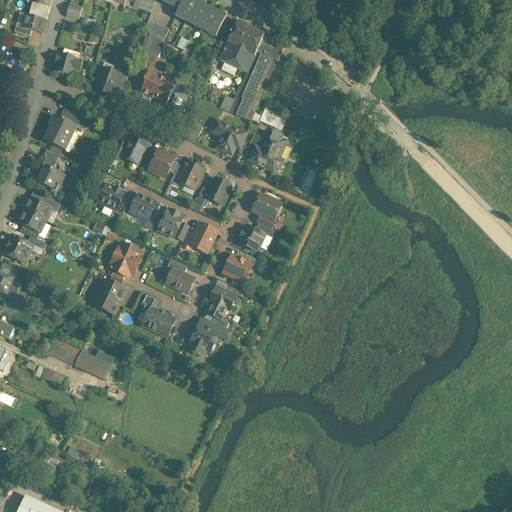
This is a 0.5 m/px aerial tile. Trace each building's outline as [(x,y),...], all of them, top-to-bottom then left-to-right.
[(112,0),(111,4),(124,8),(125,5),(126,0),(112,0)] [(154,3),(146,0),(126,0),(125,5),(151,14),(154,3)] [(226,17),(193,0),(164,0),(163,3),(179,11),(175,17),(216,37),(226,17)] [(50,8),(36,4),(32,4),(29,16),(46,21),(50,8)] [(83,9),(70,5),(68,11),(81,15),(83,9)] [(81,15),(68,11),(67,17),(70,18),(79,21),(81,15)] [(46,21),(29,16),(29,17),(26,16),(22,29),(32,32),(42,35),(46,21)] [(79,21),(70,18),(68,24),(78,27),(79,21)] [(84,18),(81,23),(89,26),(91,21),(84,18)] [(169,31),(149,20),(145,32),(151,35),(163,43),(169,31)] [(264,36),(238,23),(220,61),(247,74),(264,36)] [(78,27),(68,24),(66,30),(76,33),(78,27)] [(32,32),(22,29),(17,27),(15,33),(30,38),(32,32)] [(163,43),(151,35),(144,52),(158,59),(166,45),(163,43)] [(247,74),(241,88),(239,88),(234,101),(241,105),(236,117),(252,123),(284,50),(275,46),(276,44),(264,38),(265,36),(264,36),(247,74)] [(82,55),(64,50),(63,56),(78,60),(77,61),(80,62),(82,55)] [(158,59),(144,52),(141,61),(154,68),(158,59)] [(63,56),(60,55),(59,56),(58,56),(57,60),(58,60),(55,73),(72,78),(74,71),(80,73),(83,63),(80,62),(77,61),(78,60),(63,56)] [(177,85),(150,71),(145,81),(146,84),(144,87),(142,88),(140,91),(141,93),(141,94),(143,95),(142,98),(150,102),(152,100),(154,101),(157,100),(166,104),(165,106),(166,107),(171,97),(170,95),(172,94),(177,85)] [(112,73),(110,77),(101,74),(95,91),(113,97),(115,93),(121,76),(112,73)] [(128,79),(121,76),(115,93),(122,96),(128,79)] [(181,86),(168,112),(182,118),(194,93),(181,86)] [(234,101),(226,98),(223,105),(231,108),(234,101)] [(241,105),(234,101),(231,108),(228,113),(236,117),(241,105)] [(84,113),(71,107),(66,118),(79,124),(84,113)] [(279,115),(266,110),(260,123),(273,128),(279,115)] [(279,115),(273,128),(282,132),(288,119),(279,115)] [(77,128),(54,117),(49,126),(51,127),(44,143),(66,153),(66,152),(62,150),(73,127),(77,128)] [(203,129),(189,121),(183,134),(197,141),(203,129)] [(248,135),(218,122),(216,123),(212,130),(213,133),(223,137),(218,148),(219,151),(230,156),(232,154),(235,149),(240,151),(248,135)] [(269,136),(266,137),(263,143),(266,144),(263,152),(257,150),(255,151),(251,160),(252,162),(258,165),(259,168),(263,170),(266,169),(274,172),(279,170),(281,165),(279,159),(277,158),(280,151),(283,152),(285,146),(284,143),(269,136)] [(148,145),(133,138),(128,148),(122,159),(137,166),(148,145)] [(127,146),(120,143),(112,159),(119,162),(121,158),(122,159),(128,148),(126,147),(127,146)] [(152,150),(144,167),(150,169),(158,153),(152,150)] [(60,157),(47,151),(44,157),(57,163),(60,157)] [(176,158),(162,152),(162,153),(158,152),(158,153),(150,169),(149,171),(155,174),(154,175),(160,177),(162,173),(168,175),(169,173),(174,162),(176,158)] [(59,194),(52,191),(56,184),(62,187),(67,177),(53,170),(56,165),(49,162),(44,172),(42,171),(37,183),(52,190),(50,194),(54,197),(56,198),(57,196),(58,197),(60,193),(59,193),(59,194)] [(174,162),(169,173),(175,175),(179,167),(180,165),(174,162)] [(204,172),(187,164),(184,170),(177,184),(178,184),(195,192),(204,172)] [(175,175),(171,184),(177,187),(178,184),(177,184),(184,170),(179,167),(175,175)] [(230,187),(216,180),(210,192),(207,197),(208,197),(214,200),(216,204),(222,207),(231,189),(230,187)] [(107,186),(99,203),(114,211),(117,212),(123,198),(125,195),(121,193),(122,191),(116,189),(116,190),(107,186)] [(203,189),(195,205),(202,209),(208,197),(207,197),(210,192),(203,189)] [(44,199),(33,193),(31,199),(41,204),(44,199)] [(260,195),(252,213),(261,217),(274,223),(282,206),(260,195)] [(157,204),(139,196),(130,214),(148,222),(148,223),(153,212),(157,204)] [(61,206),(44,198),(44,199),(41,204),(52,209),(51,211),(57,214),(61,206)] [(123,198),(117,212),(114,211),(113,213),(122,217),(129,201),(123,198)] [(41,204),(31,199),(25,212),(46,222),(51,211),(52,209),(41,204)] [(168,210),(160,228),(162,233),(174,239),(175,238),(181,225),(185,218),(168,210)] [(46,222),(25,212),(19,224),(24,227),(40,235),(46,222)] [(153,212),(148,223),(148,222),(145,228),(152,231),(160,215),(153,212)] [(261,217),(257,224),(259,225),(273,232),(277,224),(274,223),(261,217)] [(181,225),(175,238),(183,242),(187,234),(187,235),(188,233),(188,232),(189,229),(181,225)] [(259,225),(256,231),(267,236),(266,237),(272,239),(275,232),(273,232),(259,225)] [(194,238),(190,246),(191,246),(207,254),(217,234),(200,226),(194,238)] [(40,235),(24,227),(21,233),(31,238),(37,241),(40,235)] [(256,231),(247,227),(244,234),(243,233),(240,238),(242,239),(239,245),(256,253),(261,251),(259,246),(260,243),(264,242),(266,237),(267,236),(256,231)] [(187,235),(187,234),(183,242),(180,247),(188,251),(191,246),(190,246),(194,238),(187,235)] [(28,244),(12,237),(9,244),(9,243),(6,248),(7,248),(4,255),(19,262),(20,264),(22,265),(25,264),(27,261),(26,260),(32,247),(32,246),(28,244)] [(37,241),(31,238),(28,244),(32,246),(32,247),(44,252),(47,246),(37,241)] [(123,245),(119,252),(118,252),(113,263),(117,264),(113,272),(126,278),(129,279),(131,275),(133,276),(142,259),(139,257),(141,254),(123,245)] [(255,260),(238,252),(235,258),(252,266),(255,260)] [(235,258),(233,260),(231,259),(229,262),(223,275),(240,283),(243,275),(248,277),(253,266),(252,266),(235,258)] [(187,269),(171,261),(168,268),(173,271),(173,270),(184,275),(187,269)] [(20,272),(3,264),(1,269),(17,277),(20,272)] [(184,275),(173,270),(173,271),(166,285),(188,296),(195,280),(184,275)] [(126,278),(113,272),(111,277),(123,283),(126,278)] [(22,285),(0,274),(0,293),(15,301),(19,292),(22,285)] [(123,283),(112,278),(110,283),(121,288),(123,283)] [(105,290),(100,299),(97,297),(92,306),(114,316),(117,310),(126,291),(121,288),(110,283),(106,282),(104,283),(102,286),(103,289),(105,290)] [(238,293),(227,288),(224,293),(235,298),(238,293)] [(224,293),(216,289),(210,303),(213,304),(208,315),(213,317),(221,321),(226,311),(229,312),(235,298),(224,293)] [(19,292),(15,301),(22,304),(27,295),(19,292)] [(157,301),(146,295),(141,305),(145,307),(142,312),(148,315),(151,309),(152,310),(157,301)] [(11,311),(0,306),(0,314),(9,318),(12,312),(11,311)] [(36,317),(14,306),(11,311),(12,312),(9,318),(8,321),(30,331),(36,317)] [(152,310),(151,309),(148,315),(142,327),(167,339),(176,321),(152,310)] [(117,310),(114,316),(112,321),(118,323),(123,312),(117,310)] [(221,321),(213,317),(210,323),(226,330),(229,325),(221,321)] [(226,330),(210,323),(207,329),(219,335),(218,338),(222,340),(226,330)] [(7,326),(4,333),(5,333),(3,337),(11,341),(17,330),(7,326)] [(207,329),(199,326),(187,352),(204,360),(207,353),(210,354),(213,353),(216,347),(215,344),(218,338),(219,335),(207,329)] [(82,353),(54,340),(48,353),(105,381),(112,368),(82,353)] [(41,367),(37,376),(64,389),(68,380),(41,367)] [(58,442),(39,433),(36,438),(62,451),(69,439),(62,435),(58,442)] [(77,450),(71,447),(68,454),(74,457),(77,450)] [(57,511),(26,497),(19,511),(57,511)]
